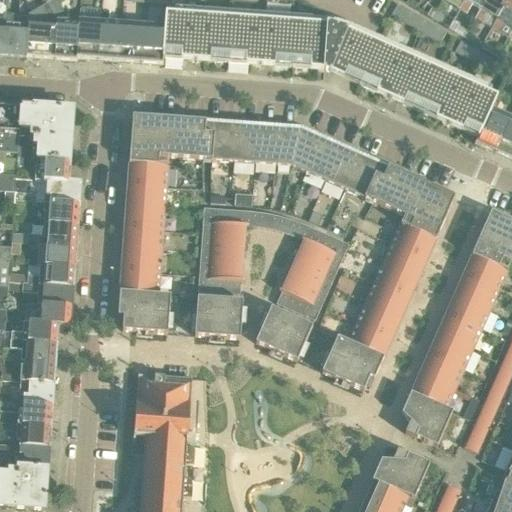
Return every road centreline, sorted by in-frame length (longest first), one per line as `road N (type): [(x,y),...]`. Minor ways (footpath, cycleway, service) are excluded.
road 1 (residential): [(511,184),(305,95),(108,91)]
road 2 (residential): [(79,511),(108,91)]
